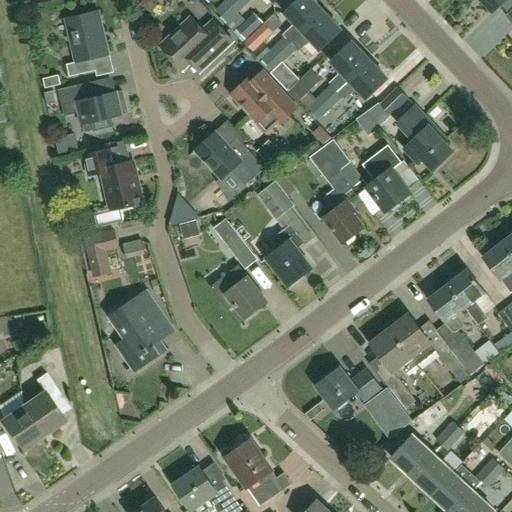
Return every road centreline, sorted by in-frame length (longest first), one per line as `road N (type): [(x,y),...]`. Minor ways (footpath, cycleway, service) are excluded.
road 1 (tertiary): [(240,380),(511,172)]
road 2 (residential): [(240,380),(186,317),(160,234),(167,186),(157,146)]
road 3 (tertiary): [(47,511),(240,380)]
road 4 (residential): [(382,511),(240,380)]
road 5 (tertiary): [(511,124),(397,0)]
road 6 (residential): [(157,146),(203,110),(188,90),(147,101)]
